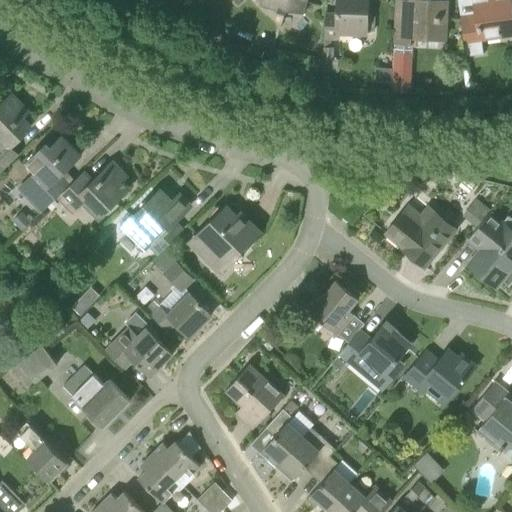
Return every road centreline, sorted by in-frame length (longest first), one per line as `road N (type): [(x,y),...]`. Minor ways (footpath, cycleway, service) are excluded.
road 1 (residential): [(309,231),(317,184),(303,165),(153,121),(0,37)]
road 2 (residential): [(511,329),(403,297),(309,231)]
road 3 (residential): [(185,388),(191,366),(288,269),(309,231)]
road 4 (residential): [(43,511),(166,396),(185,388)]
road 5 (residential): [(262,511),(185,388)]
